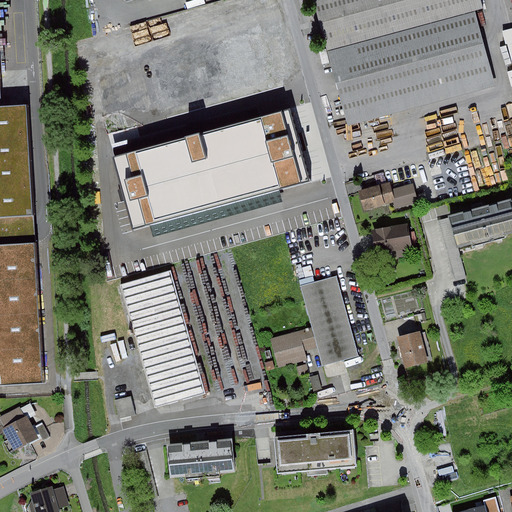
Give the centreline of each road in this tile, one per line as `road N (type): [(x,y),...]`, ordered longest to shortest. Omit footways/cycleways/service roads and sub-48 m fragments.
road 1 (residential): [(410,430),(295,0)]
road 2 (residential): [(410,430),(389,415),(359,410),(177,428),(111,444)]
road 3 (residential): [(111,444),(0,493)]
